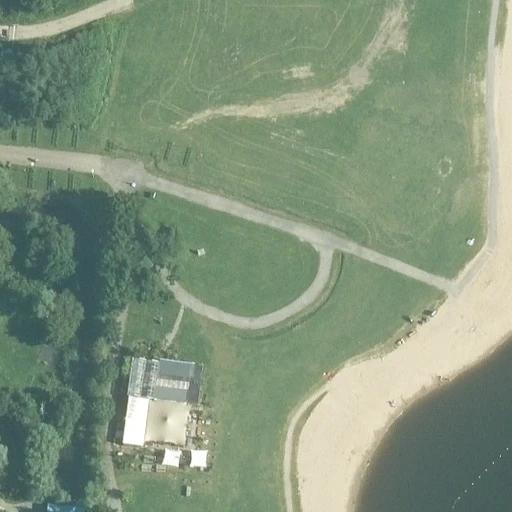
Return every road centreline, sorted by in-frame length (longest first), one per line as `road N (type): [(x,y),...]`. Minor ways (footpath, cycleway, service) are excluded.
road 1 (unclassified): [(0,152),(138,177)]
road 2 (track): [(122,0),(45,32),(0,34)]
